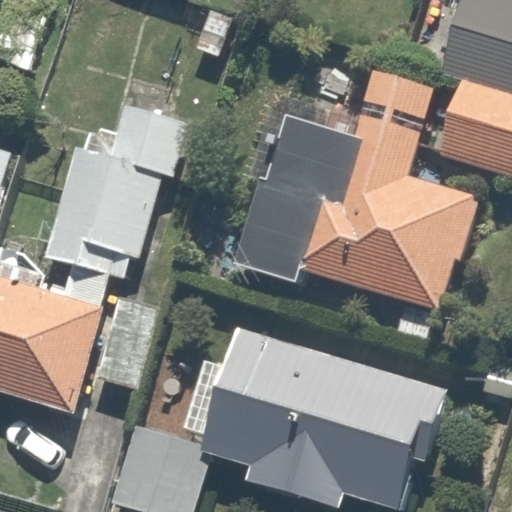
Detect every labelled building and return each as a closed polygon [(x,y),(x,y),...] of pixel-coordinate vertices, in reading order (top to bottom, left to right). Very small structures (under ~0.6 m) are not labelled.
[(511,0),(484,0),(460,73),(511,90),(511,0)] [(511,101),(392,64),(367,144),(307,126),(259,281),(328,303),(335,281),(462,321),(506,183),(511,185),(511,101)] [(0,387),(98,416),(107,384),(148,396),(172,316),(128,303),(132,289),(145,293),(194,122),(143,108),(134,139),(44,112),(25,178),(80,193),(59,264),(91,274),(84,299),(0,274),(0,387)] [(497,404),(252,347),(246,374),(220,368),(204,438),(231,444),(226,463),(266,472),(262,491),(351,511),(371,511),(373,506),(399,511),(427,511),(445,439),(487,449),(497,404)] [(201,511),(218,458),(147,437),(127,507),(142,511),(201,511)]
